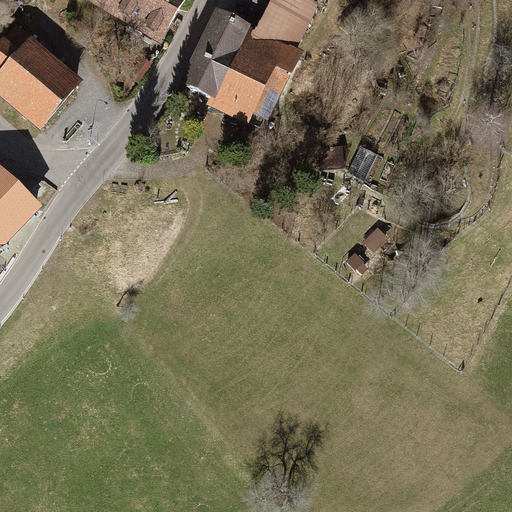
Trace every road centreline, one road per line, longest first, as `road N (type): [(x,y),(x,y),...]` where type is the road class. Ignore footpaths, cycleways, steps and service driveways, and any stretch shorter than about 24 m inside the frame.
road 1 (tertiary): [(89,179),(161,81),(204,0)]
road 2 (tertiary): [(0,308),(89,179)]
